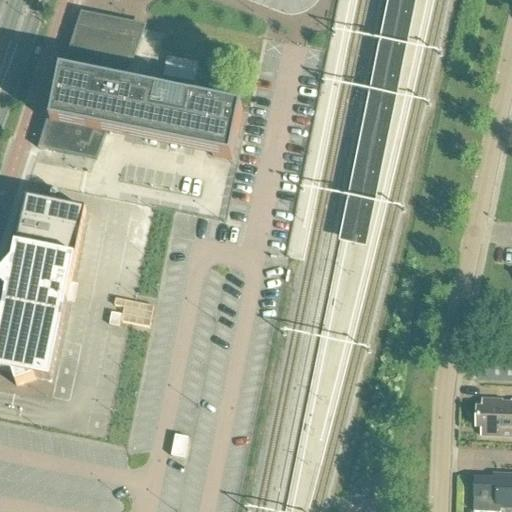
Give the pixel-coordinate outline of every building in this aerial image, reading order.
[(390,0),(341,246),(367,251),(418,0),(390,0)] [(233,163),(243,112),(125,88),(142,42),(76,29),(38,151),(97,163),(106,138),(233,163)] [(168,59),(164,78),(194,84),(198,65),(168,59)] [(86,213),(27,201),(13,266),(0,280),(0,286),(8,294),(0,332),(0,374),(13,378),(17,389),(36,382),(51,385),(86,213)] [(121,325),(150,331),(154,309),(116,301),(114,309),(124,311),(121,325)] [(112,316),(109,328),(120,330),(122,318),(112,316)] [(481,382),(511,383),(511,357),(481,357),(481,382)] [(477,430),(481,430),(481,438),(511,439),(511,403),(482,402),(482,410),(478,410),(477,430)] [(172,459),(184,462),(189,441),(176,438),(172,459)] [(511,511),(511,474),(494,474),(494,481),(475,481),(473,511),(511,511)]
